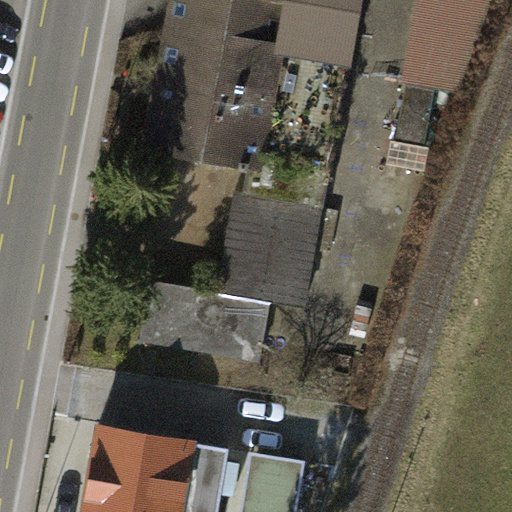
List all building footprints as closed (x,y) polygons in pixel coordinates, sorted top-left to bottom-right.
[(356,0),(165,0),(138,152),(258,173),(278,61),(344,73),(356,0)] [(487,0),(414,0),(399,83),(454,94),(487,0)] [(317,213),(228,198),(212,288),(301,303),(317,213)] [(236,449),(91,425),(75,511),(172,511),(176,489),(215,496),(236,449)] [(255,456),(249,510),(273,511),(295,511),(300,461),(255,456)]
